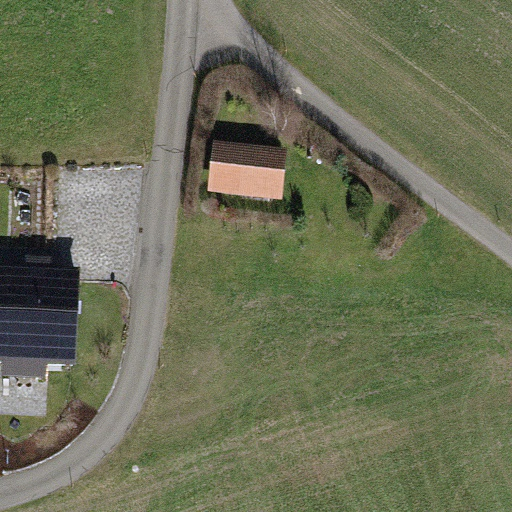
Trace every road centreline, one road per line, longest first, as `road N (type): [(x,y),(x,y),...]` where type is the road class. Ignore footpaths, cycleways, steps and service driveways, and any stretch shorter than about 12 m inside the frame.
road 1 (residential): [(180,19),(144,330),(115,419),(66,473),(0,497)]
road 2 (residential): [(511,256),(236,43),(180,19)]
